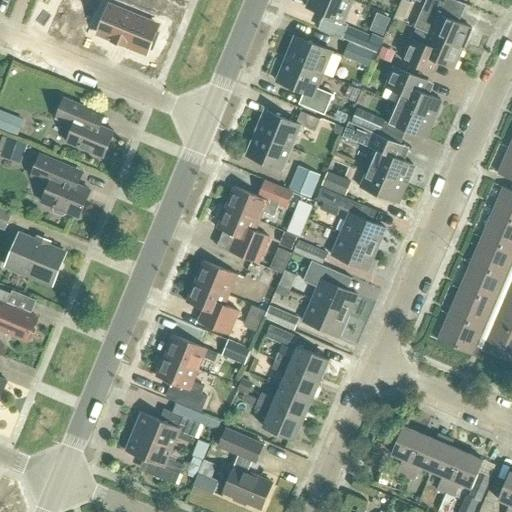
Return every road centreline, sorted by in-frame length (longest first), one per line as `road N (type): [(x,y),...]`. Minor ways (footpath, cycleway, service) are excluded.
road 1 (tertiary): [(59,478),(209,118)]
road 2 (residential): [(377,364),(511,51)]
road 3 (residential): [(0,33),(209,118)]
road 4 (residential): [(314,511),(377,364)]
road 5 (residential): [(511,421),(377,364)]
road 6 (tertiary): [(209,118),(257,0)]
